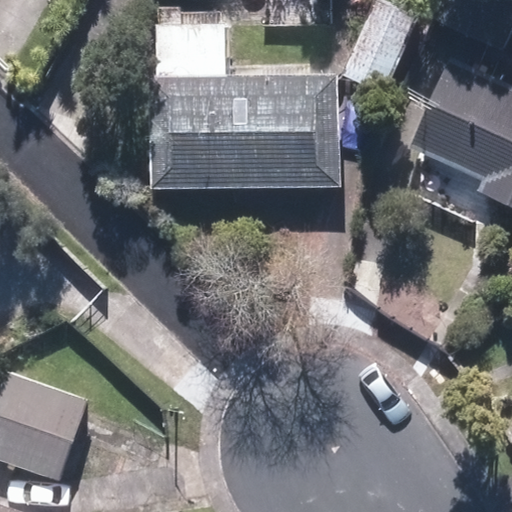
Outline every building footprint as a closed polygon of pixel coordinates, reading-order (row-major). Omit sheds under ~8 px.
[(385,0),(349,75),(390,95),(412,50),(424,56),(439,24),(389,0),(385,0)] [(511,0),(464,0),(452,33),(511,56),(511,0)] [(157,75),(158,185),(345,182),(344,73),(230,74),(230,28),(165,29),(166,75),(157,75)] [(511,79),(458,54),(418,138),(511,183),(511,79)] [(13,378),(0,415),(0,454),(60,476),(86,404),(13,378)] [(39,511),(0,498),(0,511),(39,511)]
